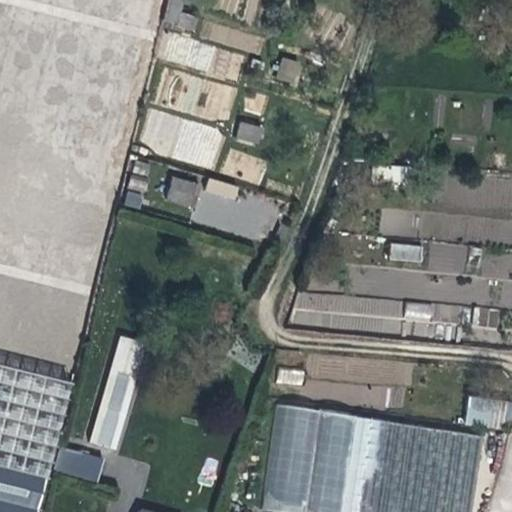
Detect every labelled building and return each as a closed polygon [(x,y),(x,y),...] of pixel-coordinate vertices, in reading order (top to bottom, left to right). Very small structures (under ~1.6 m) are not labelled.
[(0,0),(0,155),(114,185),(118,186),(164,0),(0,0)] [(168,0),(163,25),(195,32),(199,16),(181,12),(183,0),(168,0)] [(295,64),(281,59),(274,78),(289,83),(295,64)] [(239,122),(235,132),(256,139),(260,128),(239,122)] [(255,143),(256,139),(235,132),(234,137),(255,143)] [(0,463),(43,475),(114,185),(0,155),(0,463)] [(171,176),(163,199),(191,207),(198,185),(171,176)] [(208,177),(204,192),(234,201),(239,187),(208,177)] [(389,261),(421,262),(421,244),(389,243),(389,261)] [(466,272),(466,244),(428,244),(427,271),(466,272)] [(511,257),(491,253),(487,272),(508,277),(511,259),(511,257)] [(292,323),(399,333),(402,300),(295,291),(292,323)] [(430,321),(433,306),(406,301),(403,316),(430,321)] [(497,327),(499,310),(474,306),(471,324),(497,327)] [(119,335),(90,442),(115,449),(145,342),(119,335)] [(384,378),(409,384),(413,364),(388,359),(384,378)] [(276,382),(302,386),(304,371),(278,367),(276,382)] [(474,426),(500,430),(502,402),(487,401),(487,405),(477,404),(474,426)] [(288,511),(338,511),(352,417),(277,404),(261,508),(288,511)] [(468,511),(480,437),(352,417),(338,511),(468,511)] [(94,484),(100,458),(62,447),(55,474),(94,484)] [(34,511),(43,475),(0,463),(0,511),(34,511)]
